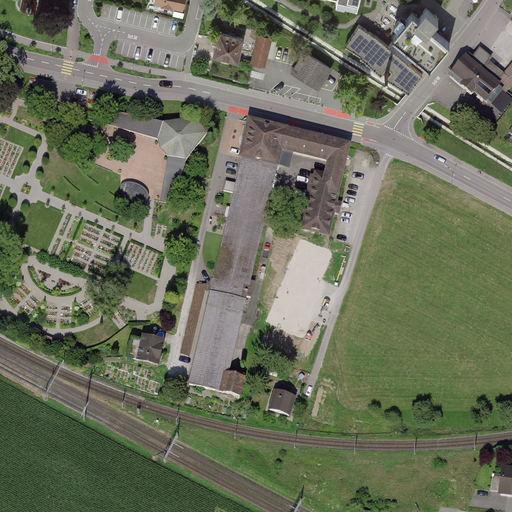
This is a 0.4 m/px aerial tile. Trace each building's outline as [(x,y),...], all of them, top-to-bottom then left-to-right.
[(22,0),(21,5),(23,8),(32,10),(35,8),(37,0),(22,0)] [(153,0),(152,4),(180,11),(182,0),(153,0)] [(338,0),(337,6),(356,10),(358,0),(338,0)] [(220,4),(218,16),(230,18),(233,7),(220,4)] [(412,18),(392,42),(430,72),(450,48),(431,33),(439,24),(426,14),(418,24),(412,18)] [(377,38),(359,28),(345,48),(361,57),(379,74),(408,93),(421,76),(377,38)] [(211,74),(249,82),(253,63),(239,60),(244,39),(220,34),(211,74)] [(259,34),(253,62),(268,65),(273,37),(259,34)] [(464,58),(449,76),(487,108),(500,92),(504,95),(511,85),(511,65),(503,76),(487,63),(489,60),(479,51),(469,62),(464,58)] [(290,73),(317,90),(330,69),(303,52),(290,73)] [(106,111),(103,120),(162,137),(172,147),(175,158),(166,203),(176,205),(186,161),(208,134),(198,118),(164,124),(106,111)] [(328,238),(350,147),(292,133),(249,123),(239,162),(277,171),(281,155),(287,156),(325,165),(323,176),(316,174),(302,232),(328,238)] [(246,302),(277,171),(239,162),(208,293),(246,302)] [(123,184),(121,186),(120,188),(121,191),(121,194),(124,196),(126,199),(130,201),(136,203),(140,203),(144,203),(147,202),(148,200),(149,198),(149,196),(148,193),(146,189),(142,187),(138,185),(133,183),(129,183),(126,183),(123,184)] [(228,376),(246,302),(208,293),(186,387),(223,396),(228,376)] [(159,367),(165,342),(143,336),(141,342),(132,340),(127,358),(136,361),(136,362),(159,367)] [(228,376),(223,396),(239,400),(244,380),(228,376)] [(268,410),(291,417),(297,398),(275,391),(268,410)] [(338,428),(344,408),(316,400),(310,420),(338,428)] [(511,468),(502,467),(498,497),(511,498),(511,468)] [(491,492),(498,493),(500,478),(493,477),(491,492)]
